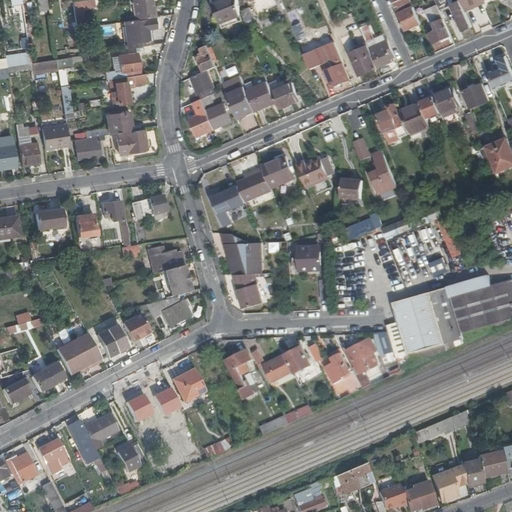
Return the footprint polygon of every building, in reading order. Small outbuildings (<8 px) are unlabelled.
[(46,0),(37,0),(39,12),(48,10),(46,0)] [(81,0),(72,1),(72,2),(76,29),(80,28),(83,28),(81,9),(94,7),(94,5),(98,4),(97,0),(81,0)] [(137,19),(154,17),(152,6),(151,0),(133,0),(136,19),(137,19)] [(236,0),(222,0),(211,4),(219,24),(239,16),(236,0)] [(410,0),(391,0),(405,30),(421,23),(410,0)] [(435,0),(438,5),(440,10),(449,6),(446,0),(435,0)] [(459,0),(455,0),(457,3),(451,5),(459,23),(457,24),(460,30),(462,29),(463,30),(471,27),(464,10),(459,0)] [(459,0),(464,10),(473,7),(472,5),(482,0),(459,0)] [(440,10),(438,5),(432,8),(436,17),(442,14),(440,10)] [(248,8),(240,11),(245,21),(253,18),(248,8)] [(137,21),(137,19),(136,19),(124,21),(127,42),(128,49),(144,47),(143,41),(148,41),(148,34),(156,33),(154,18),(137,21)] [(270,18),(261,21),(263,27),(273,24),(270,18)] [(434,44),(451,36),(444,19),(437,22),(434,24),(437,31),(435,32),(434,28),(428,31),(434,44)] [(367,21),(358,25),(366,43),(367,44),(374,41),(376,40),(367,21)] [(300,22),(293,25),(299,40),(306,37),(300,22)] [(340,40),(348,52),(356,48),(348,35),(340,40)] [(394,56),(387,40),(376,44),(374,41),(367,44),(372,55),(377,68),(392,62),(390,58),(394,56)] [(240,41),(231,45),(233,50),(242,47),(240,41)] [(120,50),(128,49),(127,42),(119,43),(120,50)] [(367,44),(366,43),(357,47),(358,50),(350,54),(353,63),(359,76),(376,69),(370,56),(372,55),(367,44)] [(216,68),(207,47),(199,50),(201,54),(202,57),(199,58),(197,59),(203,73),(207,72),(216,68)] [(338,49),(326,54),(329,61),(341,56),(338,49)] [(5,57),(7,67),(31,64),(30,53),(5,57)] [(104,73),(105,80),(109,80),(122,78),(122,77),(140,74),(137,53),(119,56),(121,70),(121,72),(114,73),(114,71),(104,73)] [(72,68),(70,57),(56,60),(57,70),(60,87),(68,86),(65,68),(72,68)] [(487,73),(494,90),(511,82),(511,72),(505,58),(496,62),(498,69),(487,73)] [(57,70),(56,60),(48,61),(49,71),(57,70)] [(48,61),(31,64),(32,69),(33,74),(49,71),(48,61)] [(31,64),(7,67),(8,73),(32,69),(31,64)] [(350,80),(343,64),(340,66),(326,72),(332,87),(350,80)] [(203,73),(191,78),(201,100),(202,99),(216,94),(207,72),(203,73)] [(147,82),(146,74),(132,76),(133,84),(147,82)] [(240,76),(222,84),(225,90),(237,119),(255,112),(246,91),(240,76)] [(127,84),(126,77),(122,78),(109,80),(111,97),(117,96),(118,104),(129,102),(127,84)] [(277,103),(279,109),(300,100),(293,83),(290,84),(288,80),(270,88),(277,103)] [(267,82),(246,91),(255,112),(277,103),(270,88),(267,82)] [(471,109),(489,101),(482,84),(476,86),(473,88),(463,92),(471,109)] [(433,96),(454,88),(453,85),(432,94),(433,94),(433,96)] [(68,86),(60,87),(64,113),(72,112),(68,86)] [(441,115),(455,108),(461,106),(454,88),(433,96),(434,97),(440,112),(441,115)] [(419,100),(420,103),(434,97),(433,96),(433,94),(419,100)] [(421,104),(427,118),(440,112),(434,97),(420,103),(421,104)] [(201,100),(194,103),(197,110),(198,111),(199,115),(194,118),(190,119),(197,136),(214,129),(207,111),(202,99),(201,100)] [(207,111),(214,129),(231,122),(223,103),(207,111)] [(410,134),(430,126),(428,122),(427,118),(421,104),(401,112),(410,134)] [(403,125),(395,105),(386,109),(386,111),(377,115),(384,133),(403,125)] [(442,117),(443,119),(457,113),(455,108),(441,115),(442,117)] [(427,118),(428,122),(442,117),(441,115),(440,112),(427,118)] [(116,134),(131,132),(128,113),(105,116),(108,135),(109,135),(116,134)] [(467,113),(465,114),(472,132),(479,129),(473,114),(468,115),(467,113)] [(22,124),(15,125),(22,166),(40,163),(37,144),(31,144),(28,126),(22,127),(22,124)] [(69,146),(66,126),(41,130),(44,150),(69,146)] [(411,137),(431,128),(430,126),(410,134),(411,137)] [(146,150),(143,130),(131,132),(116,134),(119,154),(146,150)] [(97,141),(103,140),(103,136),(97,137),(97,138),(82,140),(82,143),(75,144),(77,160),(85,159),(85,156),(99,154),(97,141)] [(354,142),(360,162),(371,158),(365,138),(354,142)] [(480,151),(490,176),(511,166),(511,152),(507,140),(480,151)] [(12,145),(0,146),(0,169),(15,167),(12,145)] [(106,160),(113,159),(111,147),(104,148),(106,160)] [(271,188),(271,189),(295,178),(285,155),(261,165),(262,167),(271,188)] [(307,164),(321,158),(320,155),(306,162),(307,164)] [(305,186),(329,175),(332,174),(327,162),(326,162),(324,156),(321,158),(307,164),(306,162),(296,165),(305,186)] [(379,192),(397,185),(385,157),(376,160),(379,169),(371,173),(379,192)] [(256,173),(236,181),(238,186),(244,200),(271,188),(262,167),(255,170),(256,173)] [(305,186),(307,189),(330,178),(329,175),(305,186)] [(342,186),(340,198),(360,199),(362,181),(342,180),(342,186)] [(226,211),(246,203),(244,200),(238,186),(211,197),(220,219),(227,216),(226,211)] [(165,212),(161,196),(131,204),(135,220),(152,215),(153,218),(156,217),(156,219),(161,218),(160,213),(165,212)] [(121,226),(124,246),(129,245),(129,240),(125,220),(124,220),(121,201),(103,204),(104,218),(111,217),(112,222),(120,221),(121,226)] [(37,231),(65,228),(64,213),(35,215),(37,231)] [(436,213),(423,219),(426,224),(438,218),(436,213)] [(93,215),(75,218),(78,238),(96,236),(93,215)] [(230,223),(227,216),(220,219),(223,226),(230,223)] [(351,238),(383,229),(380,216),(348,225),(351,238)] [(0,240),(21,237),(18,217),(0,219),(0,240)] [(462,255),(448,218),(438,222),(451,259),(462,255)] [(406,219),(382,228),(387,239),(411,230),(406,219)] [(416,233),(421,248),(431,245),(426,230),(416,233)] [(222,237),(233,275),(255,274),(262,273),(260,244),(250,244),(240,241),(236,239),(232,238),(222,237)] [(35,243),(28,244),(31,261),(37,260),(35,243)] [(129,254),(143,251),(142,245),(128,248),(129,254)] [(478,254),(474,246),(465,249),(469,258),(478,254)] [(161,247),(154,249),(159,271),(166,270),(163,256),(161,247)] [(299,258),(299,269),(299,270),(320,270),(320,251),(306,252),(306,247),(299,248),(299,258)] [(159,271),(154,249),(148,250),(153,273),(159,271)] [(179,252),(163,256),(166,270),(183,266),(179,252)] [(148,254),(141,256),(144,266),(151,264),(148,254)] [(420,272),(426,269),(419,255),(414,257),(420,272)] [(454,258),(445,262),(449,272),(458,269),(454,258)] [(183,266),(164,271),(171,297),(191,292),(184,265),(183,266)] [(255,274),(233,275),(237,290),(239,290),(241,298),(240,298),(243,309),(263,304),(255,274)] [(483,279),(497,328),(511,321),(511,278),(492,284),(489,277),(483,279)] [(393,349),(399,370),(453,347),(497,328),(483,279),(434,291),(431,292),(393,302),(399,325),(387,328),(389,336),(393,349)] [(340,292),(341,303),(353,302),(352,291),(340,292)] [(171,297),(146,304),(153,317),(160,314),(158,311),(174,303),(171,297)] [(189,315),(183,301),(161,312),(168,326),(189,315)] [(122,324),(132,342),(150,332),(140,314),(122,324)] [(43,324),(40,318),(24,322),(27,328),(43,324)] [(19,324),(6,328),(9,333),(22,330),(19,324)] [(128,348),(116,325),(96,336),(108,358),(128,348)] [(88,334),(72,342),(87,370),(93,367),(92,363),(101,359),(88,334)] [(379,353),(393,349),(389,336),(375,340),(379,353)] [(365,341),(347,350),(360,373),(371,367),(364,357),(376,351),(370,341),(366,343),(365,341)] [(87,370),(72,342),(57,350),(69,375),(78,370),(80,373),(87,370)] [(317,363),(325,359),(317,343),(310,347),(317,363)] [(311,364),(302,346),(285,355),(294,373),(311,364)] [(240,379),(243,378),(237,367),(251,359),(246,349),(225,360),(240,388),(242,387),(240,385),(242,383),(240,379)] [(257,364),(264,360),(259,350),(252,354),(257,364)] [(341,380),(354,373),(352,369),(349,370),(340,353),(332,358),(339,372),(337,373),(341,380)] [(268,363),(266,364),(264,366),(272,382),(277,379),(273,371),(287,364),(282,356),(268,363)] [(57,364),(31,378),(39,393),(58,383),(59,385),(66,381),(57,364)] [(205,391),(194,370),(173,381),(184,402),(205,391)] [(30,393),(23,379),(2,390),(10,405),(30,393)] [(306,405),(261,427),(265,436),(310,413),(306,405)] [(452,421),(454,430),(469,423),(467,415),(452,421)] [(110,417),(85,430),(92,444),(117,431),(110,417)] [(99,457),(98,455),(97,455),(79,421),(68,427),(86,464),(99,457)] [(431,441),(454,430),(452,421),(426,433),(431,441)] [(230,437),(204,448),(208,458),(234,447),(230,437)] [(70,460),(58,439),(42,448),(44,452),(40,454),(46,464),(56,459),(60,466),(70,460)] [(126,473),(147,463),(137,443),(116,454),(126,473)] [(506,470),(511,468),(511,445),(500,448),(502,452),(506,470)] [(495,476),(506,473),(506,470),(502,452),(478,458),(478,461),(483,478),(495,476)] [(37,474),(27,454),(11,463),(21,482),(37,474)] [(2,461),(0,462),(0,481),(10,476),(2,461)] [(467,487),(484,483),(483,480),(483,478),(478,461),(462,465),(465,477),(467,487)] [(175,473),(180,471),(175,462),(171,464),(175,473)] [(332,480),(338,496),(374,482),(367,463),(348,471),(350,477),(347,478),(345,472),(334,477),(332,480)] [(465,477),(462,465),(431,476),(439,501),(458,495),(453,481),(465,477)] [(136,480),(116,488),(120,497),(140,489),(136,480)] [(322,487),(320,481),(308,485),(309,488),(293,495),(300,511),(307,511),(325,505),(318,489),(322,487)] [(55,511),(65,511),(50,482),(42,487),(55,511)] [(408,497),(412,508),(417,507),(418,510),(436,504),(428,483),(413,488),(414,491),(415,494),(408,497)] [(67,487),(65,497),(74,499),(77,490),(67,487)] [(379,495),(385,511),(396,507),(397,509),(407,505),(403,495),(400,487),(379,495)] [(20,489),(7,494),(9,500),(22,495),(20,489)] [(407,505),(408,510),(412,508),(408,497),(415,494),(414,491),(403,495),(407,505)] [(290,499),(289,494),(277,499),(278,504),(290,499)] [(89,511),(93,510),(89,503),(71,511),(89,511)]
